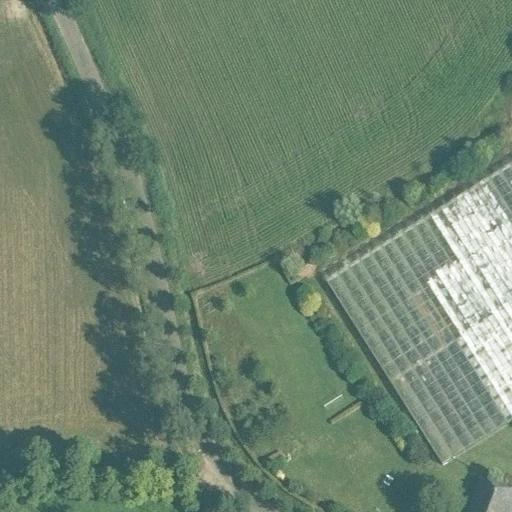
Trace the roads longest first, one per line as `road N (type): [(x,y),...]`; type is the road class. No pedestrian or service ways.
road 1 (unclassified): [(267,511),(196,429),(127,170),(56,0)]
road 2 (track): [(231,478),(183,484),(38,473),(0,487)]
